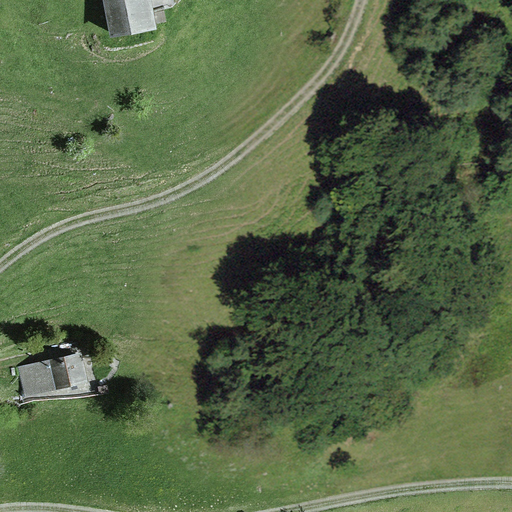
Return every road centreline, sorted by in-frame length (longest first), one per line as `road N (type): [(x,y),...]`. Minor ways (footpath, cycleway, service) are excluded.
road 1 (track): [(0,263),(44,228),(143,204),(235,158),(338,53),(360,0)]
road 2 (track): [(511,482),(467,481),(284,511)]
